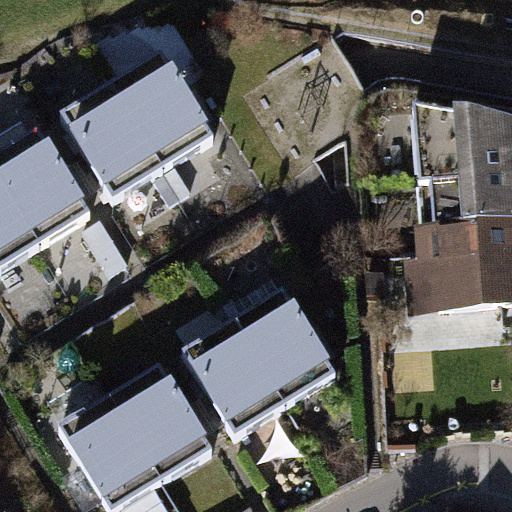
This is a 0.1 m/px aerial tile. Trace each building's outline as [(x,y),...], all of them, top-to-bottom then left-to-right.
[(336,44),(247,100),(297,179),(352,143),(354,123),(372,100),(354,71),(336,44)] [(162,63),(111,94),(169,186),(220,155),(162,63)] [(111,94),(61,126),(118,218),(169,186),(111,94)] [(511,131),(415,114),(420,190),(511,181),(511,131)] [(38,131),(0,154),(0,183),(45,255),(96,224),(38,131)] [(423,236),(511,228),(511,181),(420,190),(423,236)] [(0,183),(0,283),(45,255),(0,183)] [(410,316),(442,314),(511,307),(511,228),(423,236),(425,265),(406,267),(410,316)] [(284,298),(234,329),(286,414),(337,383),(284,298)] [(234,329),(184,359),(236,445),(286,414),(234,329)] [(161,374),(111,405),(163,489),(213,459),(161,374)] [(111,405),(61,435),(107,511),(166,511),(155,494),(163,489),(111,405)]
